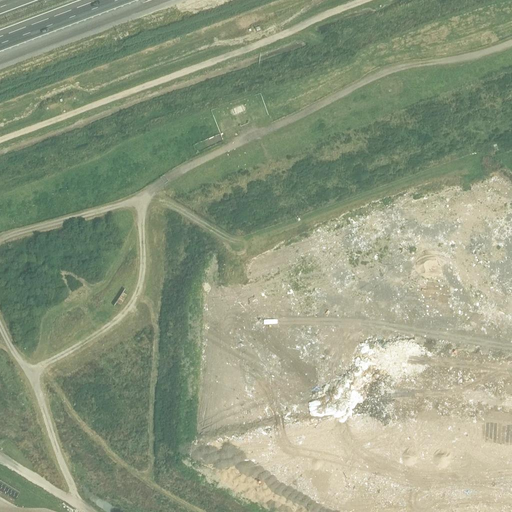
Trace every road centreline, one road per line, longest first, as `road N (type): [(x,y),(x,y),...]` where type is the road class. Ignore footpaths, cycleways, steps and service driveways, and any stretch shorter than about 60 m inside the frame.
road 1 (track): [(511,42),(381,73),(173,173),(141,198),(0,240)]
road 2 (track): [(368,0),(0,139)]
road 3 (track): [(0,324),(28,369),(106,326),(132,302),(144,265)]
road 4 (track): [(28,369),(75,503)]
road 5 (motorway): [(0,47),(126,0)]
